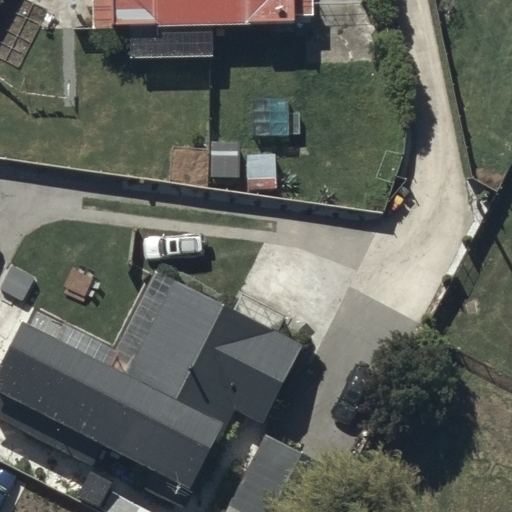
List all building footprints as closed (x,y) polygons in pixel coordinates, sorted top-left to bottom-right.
[(106,0),(107,26),(293,23),(293,14),(310,14),(309,0),(106,0)] [(239,144),(213,143),(212,176),(238,177),(239,144)] [(276,156),(248,157),(249,192),(277,191),(276,156)] [(128,375),(23,320),(0,364),(0,392),(189,490),(235,402),(265,418),(303,345),(178,280),(128,375)] [(326,511),(345,478),(266,436),(226,511),(326,511)] [(108,490),(87,477),(75,498),(96,510),(108,490)]
